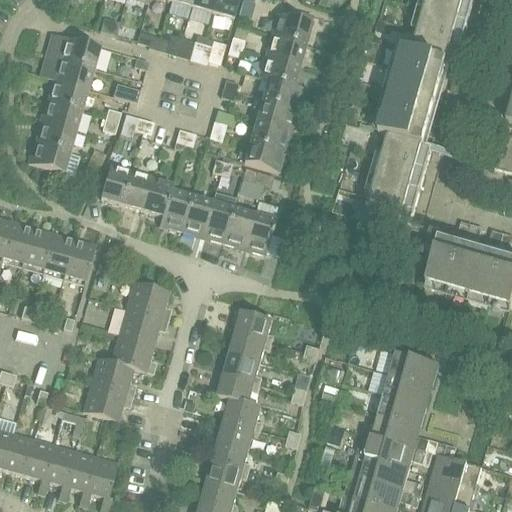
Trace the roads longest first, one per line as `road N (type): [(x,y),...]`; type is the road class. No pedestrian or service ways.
road 1 (residential): [(202,267),(161,410),(171,429),(149,511)]
road 2 (residential): [(161,62),(215,77),(201,126),(147,110)]
road 3 (residential): [(26,12),(161,62)]
